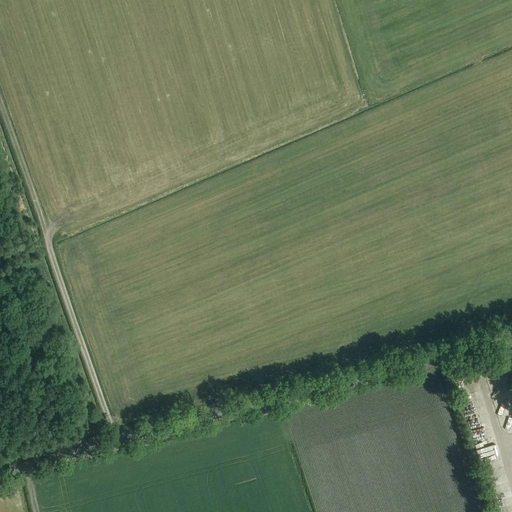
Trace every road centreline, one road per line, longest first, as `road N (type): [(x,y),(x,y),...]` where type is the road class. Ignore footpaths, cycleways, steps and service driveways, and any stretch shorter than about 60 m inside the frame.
road 1 (unclassified): [(0,474),(511,336)]
road 2 (track): [(116,442),(0,107)]
